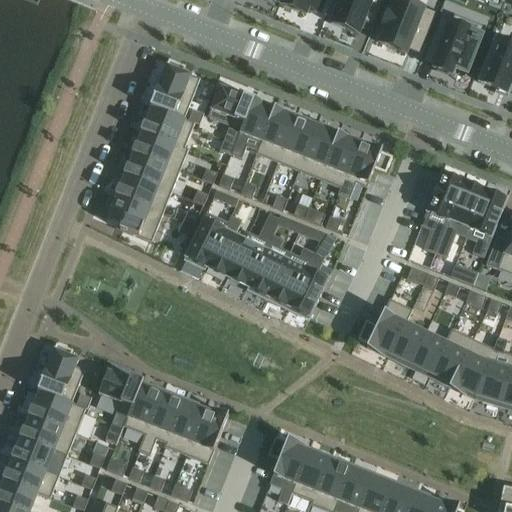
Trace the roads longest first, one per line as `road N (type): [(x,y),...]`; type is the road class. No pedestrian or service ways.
road 1 (residential): [(0,376),(146,8)]
road 2 (residential): [(146,8),(511,154)]
